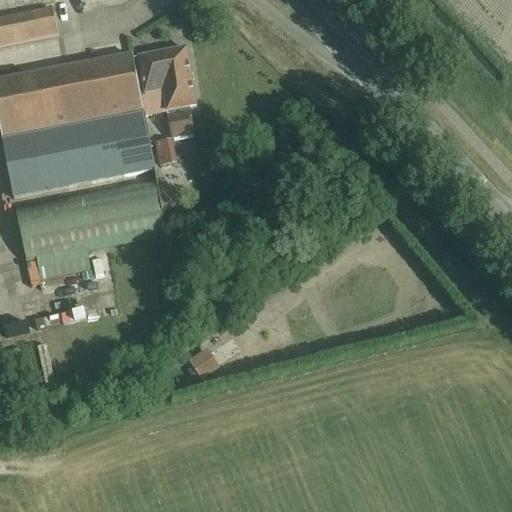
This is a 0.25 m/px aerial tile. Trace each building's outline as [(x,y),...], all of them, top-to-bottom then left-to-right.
[(0,49),(58,38),(53,11),(35,15),(32,1),(19,4),(22,18),(0,21),(0,49)] [(133,59),(0,84),(0,128),(14,201),(69,190),(155,173),(152,155),(146,124),(145,119),(167,114),(172,141),(195,137),(190,110),(196,109),(187,51),(134,62),(133,59)] [(70,200),(16,211),(27,266),(37,264),(40,283),(90,273),(87,254),(167,238),(157,183),(70,200)] [(90,273),(81,275),(83,283),(92,281),(90,273)] [(207,351),(190,362),(202,380),(220,368),(207,351)]
